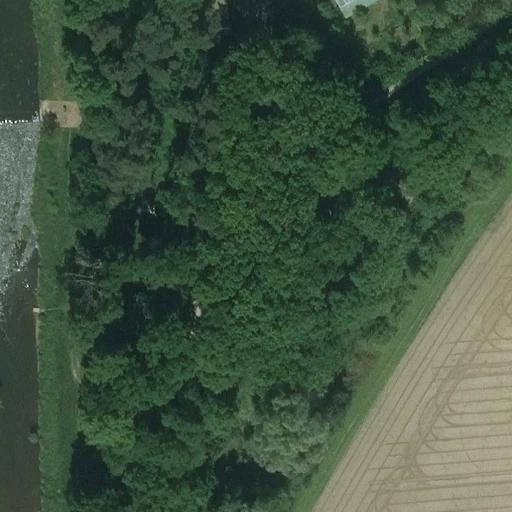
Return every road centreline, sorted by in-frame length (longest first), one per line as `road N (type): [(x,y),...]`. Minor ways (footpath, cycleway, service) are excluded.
road 1 (track): [(208,204),(194,345),(165,464),(162,511)]
road 2 (track): [(252,0),(208,204)]
